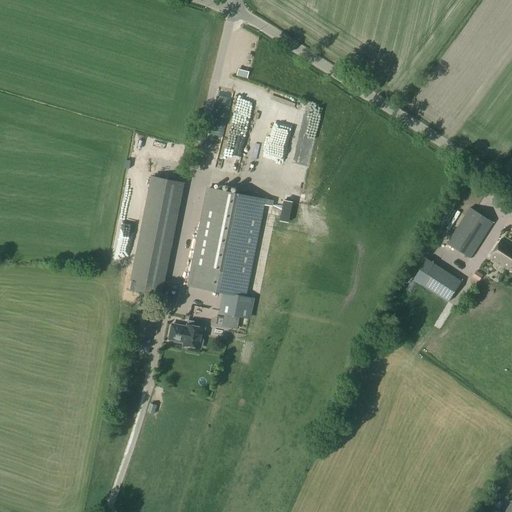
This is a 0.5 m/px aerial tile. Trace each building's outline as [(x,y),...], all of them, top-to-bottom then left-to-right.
[(238,70),(237,76),(247,79),(249,72),(238,70)] [(258,140),(249,173),(261,177),(270,143),(258,140)] [(264,199),(209,188),(190,285),(245,296),(264,199)] [(493,222),(470,208),(448,244),(470,258),(493,222)] [(511,244),(501,238),(489,259),(511,272),(511,244)] [(434,264),(421,285),(449,302),(462,282),(434,264)] [(480,272),(478,280),(486,281),(488,274),(480,272)] [(159,297),(161,287),(132,281),(130,291),(159,297)] [(222,311),(239,315),(242,304),(224,300),(222,311)] [(142,319),(137,344),(148,346),(154,322),(142,319)] [(172,324),(169,339),(174,340),(175,342),(181,343),(182,341),(185,342),(185,345),(201,348),(201,347),(203,346),(204,340),(203,338),(205,328),(188,324),(187,327),(172,324)] [(141,406),(144,385),(135,383),(131,404),(141,406)] [(150,403),(147,412),(154,414),(156,405),(150,403)] [(122,441),(133,444),(135,435),(124,432),(122,441)]
